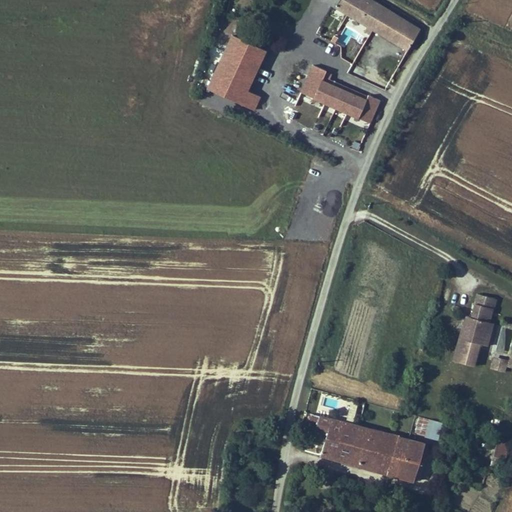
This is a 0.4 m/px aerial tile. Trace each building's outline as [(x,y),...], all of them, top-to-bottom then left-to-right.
[(408,49),(422,26),(378,0),(336,0),(334,4),(408,49)] [(267,48),(233,32),(207,86),(256,109),(262,95),(248,88),(267,48)] [(301,90),(316,96),(324,78),(327,71),(328,69),(313,62),(301,90)] [(327,71),(324,78),(330,80),(333,73),(327,71)] [(316,96),(360,115),(368,97),(330,80),(324,78),(316,96)] [(368,97),(360,115),(372,120),(381,98),(370,93),(368,97)] [(465,314),(454,356),(476,362),(481,342),(488,344),(495,322),(490,321),(497,298),(478,292),(471,315),(465,314)] [(511,348),(509,360),(495,356),(492,367),(505,371),(507,365),(511,366),(511,348)] [(339,400),(338,416),(355,418),(356,402),(339,400)] [(415,480),(426,442),(321,412),(317,426),(329,429),(322,453),(415,480)] [(439,438),(442,421),(417,416),(414,433),(439,438)] [(511,444),(511,441),(499,439),(495,455),(509,458),(511,444)] [(490,508),(492,497),(480,495),(478,507),(490,508)]
